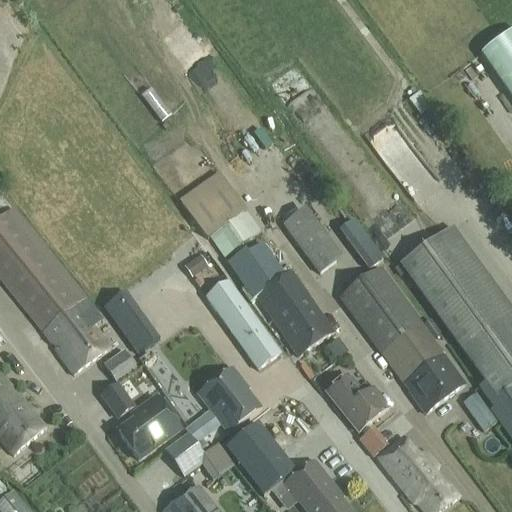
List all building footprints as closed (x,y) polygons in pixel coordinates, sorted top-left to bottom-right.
[(511,106),(511,37),(480,59),(511,106)] [(169,73),(158,79),(174,109),(185,103),(169,73)] [(416,121),(429,112),(417,96),(404,105),(416,121)] [(224,260),(261,234),(247,213),(219,175),(179,203),(208,242),(210,240),(224,260)] [(74,378),(109,351),(92,328),(102,320),(13,211),(0,221),(0,281),(10,294),(74,378)] [(368,272),(382,262),(358,229),(345,239),(368,272)] [(511,313),(452,230),(401,267),(485,383),(479,388),(493,409),(491,410),(490,411),(495,418),(511,442),(511,313)] [(250,306),(257,301),(276,327),(276,328),(299,359),(335,335),(316,309),(315,310),(290,276),(286,280),(264,247),(249,256),(246,252),(226,265),(242,290),(240,291),(250,306)] [(191,282),(208,278),(204,262),(187,267),(191,282)] [(131,291),(145,310),(177,285),(162,266),(131,291)] [(462,389),(439,356),(441,354),(381,270),(340,300),(401,384),(406,382),(412,391),(409,395),(424,416),(462,389)] [(257,373),(280,356),(228,284),(205,301),(257,373)] [(137,357),(159,341),(126,295),(104,310),(111,319),(137,357)] [(110,349),(120,344),(109,321),(98,327),(110,349)] [(121,383),(137,372),(137,371),(124,353),(103,367),(116,386),(121,382),(121,383)] [(8,380),(21,375),(16,363),(3,369),(8,380)] [(229,435),(262,410),(247,391),(249,390),(233,370),(199,396),(211,412),(222,426),(229,435)] [(0,441),(14,458),(47,430),(0,375),(0,441)] [(364,399),(348,379),(327,396),(359,435),(388,411),(372,392),(364,399)] [(134,410),(117,388),(102,398),(119,421),(134,410)] [(462,406),(483,434),(496,425),(475,396),(462,406)] [(181,432),(157,400),(137,415),(140,420),(118,436),(138,463),(181,432)] [(222,426),(211,412),(185,431),(196,445),(222,426)] [(255,427),(225,450),(263,499),(293,475),(255,427)] [(203,458),(188,437),(164,454),(183,480),(201,466),(213,483),(234,469),(218,447),(203,458)] [(419,458),(405,439),(378,460),(413,507),(419,502),(427,511),(442,511),(459,499),(447,484),(442,485),(435,476),(439,470),(426,454),(419,458)] [(305,511),(349,511),(336,495),(338,493),(315,464),(285,487),(298,503),(305,511)] [(286,511),(298,503),(285,487),(283,484),(272,493),(286,511)] [(215,511),(197,489),(167,511),(215,511)] [(28,511),(13,494),(0,503),(0,511),(28,511)]
